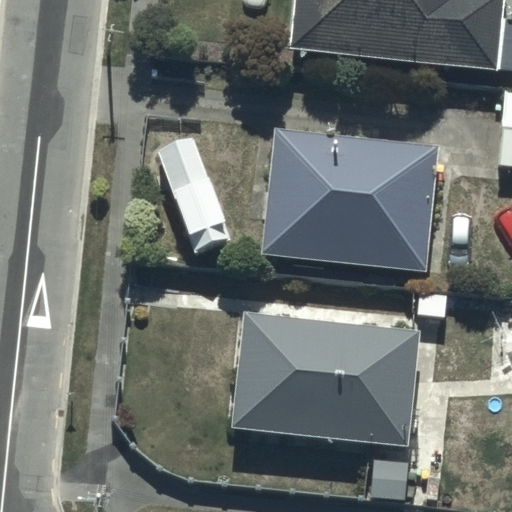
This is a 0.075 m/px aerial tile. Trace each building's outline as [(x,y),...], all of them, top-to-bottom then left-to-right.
[(294,0),(290,51),(511,70),(511,20),(504,20),(505,0),(294,0)] [(511,93),(507,93),(501,169),(511,170),(511,93)] [(276,131),(265,256),(431,271),(442,146),(276,131)] [(485,298),(418,292),(416,317),(448,320),(445,359),(479,362),(485,298)] [(422,330),(250,315),(239,431),(412,447),(422,330)]
